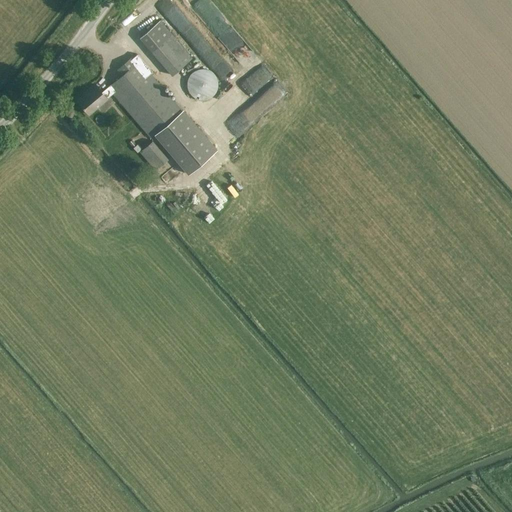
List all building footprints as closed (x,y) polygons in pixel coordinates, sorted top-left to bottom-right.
[(167,19),(213,70),(222,63),(176,12),(167,19)] [(159,20),(139,38),(171,75),(192,58),(159,20)] [(84,94),(77,100),(89,114),(107,99),(107,98),(112,94),(150,139),(154,135),(188,175),(215,151),(150,74),(151,73),(152,72),(152,71),(137,54),(132,58),(131,58),(118,69),(118,70),(122,75),(102,92),(101,92),(94,84),(83,93),(84,94)] [(245,82),(253,91),(268,77),(259,68),(245,82)] [(205,69),(202,69),(200,69),(197,70),(195,71),(192,73),(190,75),(189,77),(188,79),(187,82),(187,84),(187,87),(188,90),(189,92),(190,94),(192,96),(195,98),(197,99),(200,100),(202,100),(205,100),(207,99),(210,98),(212,96),(214,94),(216,92),(217,90),(217,87),(218,84),(217,82),(217,79),(216,77),(214,75),(212,73),(210,71),(208,70),(205,69)] [(273,105),(286,93),(274,80),(261,91),(273,105)] [(237,123),(243,130),(256,120),(251,113),(237,123)] [(132,140),(128,143),(137,153),(141,149),(137,145),(136,145),(132,140)] [(152,141),(139,151),(155,170),(168,159),(152,141)]
